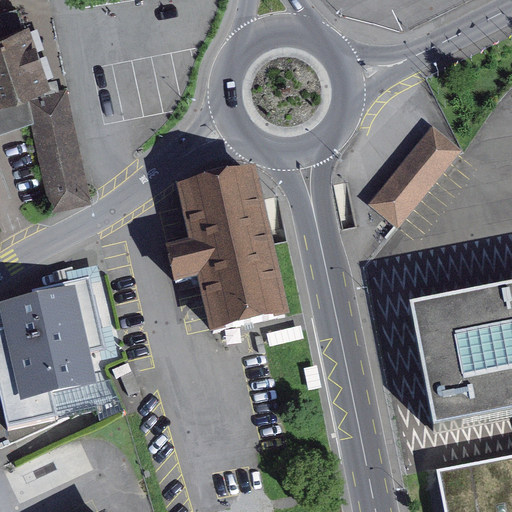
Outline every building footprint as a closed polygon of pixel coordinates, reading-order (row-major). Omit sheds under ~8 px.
[(17,9),(0,13),(0,129),(36,119),(32,98),(43,96),(17,9)] [(43,96),(32,98),(36,119),(55,206),(88,199),(64,91),(43,96)] [(459,147),(431,124),(370,200),(398,223),(459,147)] [(253,179),(181,194),(193,244),(171,249),(179,282),(201,277),(214,330),(289,313),(253,179)] [(39,300),(4,307),(10,331),(0,333),(0,367),(12,423),(55,414),(50,390),(94,381),(87,349),(104,346),(90,281),(37,292),(39,300)] [(438,425),(511,410),(511,288),(415,308),(438,425)] [(511,511),(511,460),(440,474),(447,511),(511,511)] [(222,511),(298,511),(298,508),(277,511),(261,511),(257,490),(240,493),(243,508),(222,511)]
